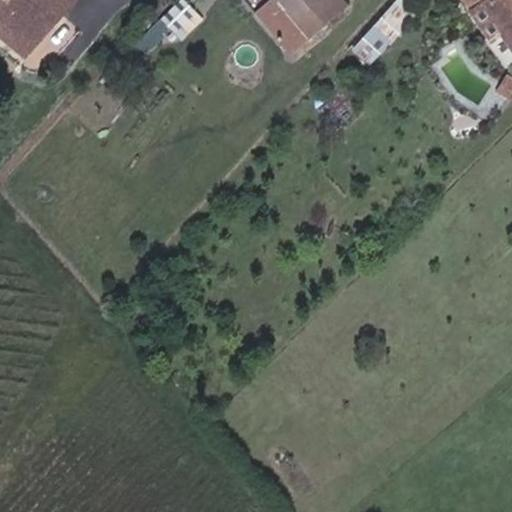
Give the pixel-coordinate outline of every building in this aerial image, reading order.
[(0,0),(0,36),(26,58),(76,0),(0,0)] [(182,38),(201,19),(182,0),(181,0),(163,18),(182,38)] [(339,12),(328,0),(267,0),(255,11),(291,53),(339,12)] [(347,6),(342,0),(328,0),(339,12),(347,6)] [(423,12),(409,0),(401,0),(376,29),(392,43),(413,20),(415,21),(423,12)] [(482,4),(479,0),(466,0),(473,10),(482,4)] [(511,0),(479,0),(482,4),(473,10),(471,11),(491,40),(502,33),(511,47),(511,0)] [(511,90),(511,80),(507,77),(498,91),(507,98),(511,90)]
